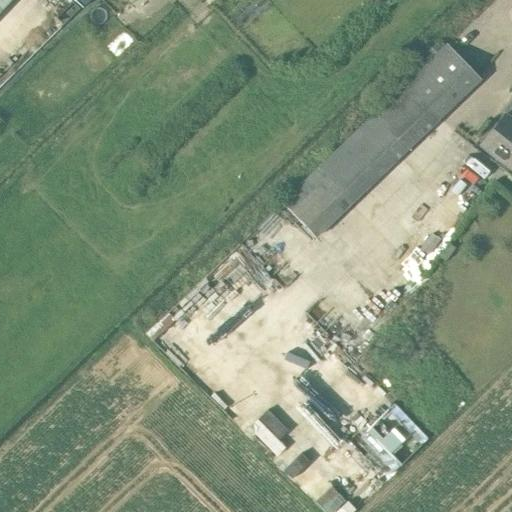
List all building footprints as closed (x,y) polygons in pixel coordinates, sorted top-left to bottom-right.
[(0,0),(0,16),(14,0),(0,0)] [(281,203),(314,237),(480,79),(446,43),(281,203)] [(505,113),(482,142),(511,167),(511,115),(511,117),(505,113)] [(395,402),(359,435),(393,472),(403,463),(394,453),(410,438),(418,446),(428,437),(395,402)] [(290,459),(297,449),(278,434),(271,444),(290,459)]
